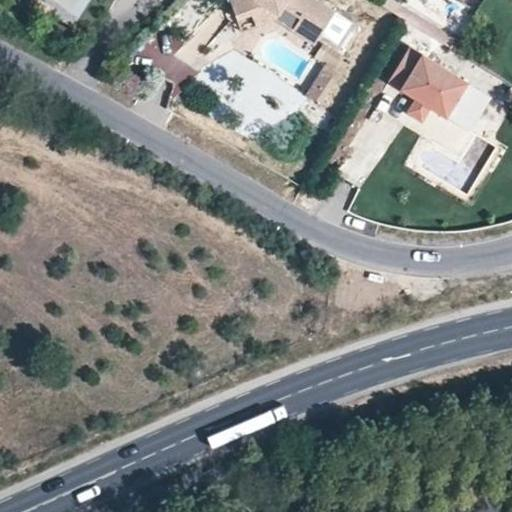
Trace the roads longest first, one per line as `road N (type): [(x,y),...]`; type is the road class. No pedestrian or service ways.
road 1 (residential): [(0,59),(295,223),(374,255),(436,266),(511,256)]
road 2 (trunk): [(511,298),(177,373),(0,445)]
road 3 (primary): [(23,511),(342,374),(511,326)]
road 4 (trunk): [(95,511),(443,382),(511,384)]
